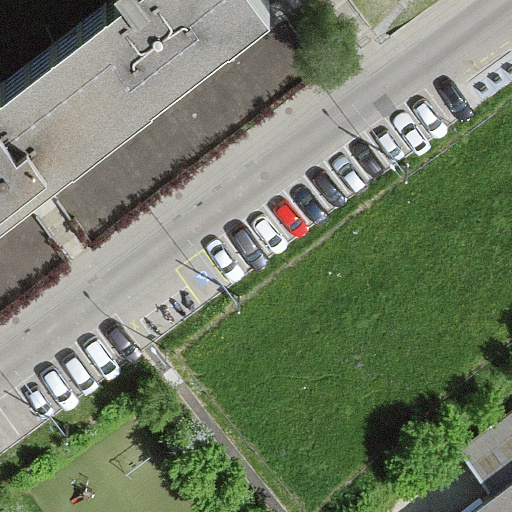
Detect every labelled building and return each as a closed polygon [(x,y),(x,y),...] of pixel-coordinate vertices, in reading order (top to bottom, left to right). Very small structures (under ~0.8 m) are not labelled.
[(107,0),(52,43),(113,120),(199,54),(268,0),(107,0)] [(289,24),(56,204),(90,247),(323,68),(289,24)] [(0,207),(40,176),(113,120),(52,43),(0,83),(0,207)] [(37,217),(0,245),(0,315),(71,261),(37,217)] [(511,511),(511,409),(460,449),(492,492),(464,511),(511,511)]
